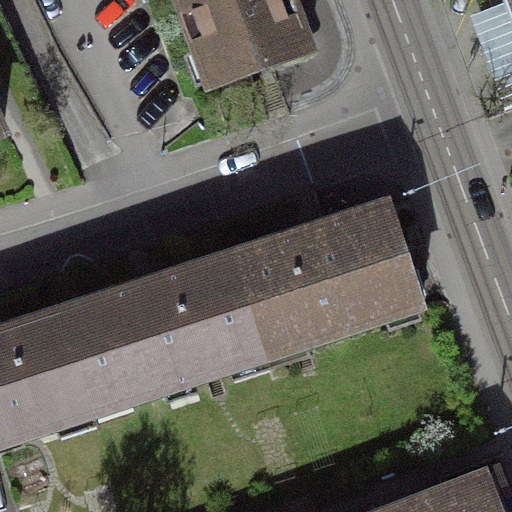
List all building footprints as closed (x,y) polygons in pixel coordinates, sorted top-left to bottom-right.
[(290,0),(178,0),(211,88),(310,52),(290,0)] [(511,0),(503,0),(511,24),(511,0)] [(311,231),(234,256),(266,356),(422,306),(405,255),(389,205),(311,231)] [(61,312),(93,412),(266,356),(234,256),(147,284),(61,312)] [(0,442),(93,412),(61,312),(0,331),(0,442)] [(388,511),(501,511),(487,474),(389,511),(388,511)]
